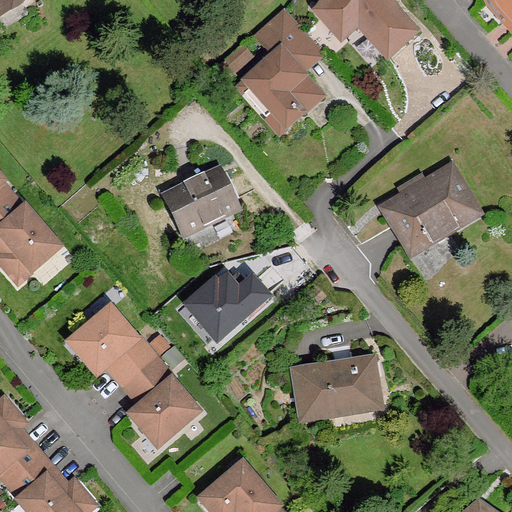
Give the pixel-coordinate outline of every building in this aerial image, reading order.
[(0,0),(0,11),(21,0),(24,0),(26,3),(31,0),(0,0)] [(344,41),(361,27),(391,61),(420,35),(389,0),(332,0),(319,12),(344,41)] [(511,0),(488,0),(485,3),(499,19),(505,13),(509,18),(506,21),(511,28),(511,0)] [(286,9),(263,30),(274,43),(269,48),(277,57),(247,83),(281,122),(293,111),(300,111),(303,116),(323,97),(303,74),(298,68),(321,48),(286,9)] [(274,43),(263,30),(258,35),(269,48),(274,43)] [(243,48),(228,61),(236,70),(251,57),(243,48)] [(325,54),(321,48),(298,68),(303,74),(325,54)] [(229,77),(236,70),(228,61),(221,67),(229,77)] [(281,122),(247,83),(241,89),(281,134),(303,116),(300,111),(293,111),(281,122)] [(482,214),(454,167),(385,206),(413,254),(482,214)] [(166,197),(185,236),(238,211),(218,171),(166,197)] [(0,210),(15,197),(4,184),(6,183),(0,175),(0,210)] [(15,197),(0,210),(0,233),(13,249),(5,256),(0,260),(0,261),(16,281),(30,269),(34,274),(50,260),(46,256),(58,244),(28,208),(26,210),(15,197)] [(0,233),(0,249),(5,256),(13,249),(0,233)] [(62,249),(58,244),(46,256),(50,260),(62,249)] [(34,274),(30,269),(16,281),(20,285),(34,274)] [(236,276),(230,282),(237,291),(244,285),(236,276)] [(214,282),(180,310),(213,348),(269,299),(251,279),(244,285),(237,291),(230,282),(226,278),(218,286),(214,282)] [(89,356),(84,360),(99,377),(109,368),(115,363),(121,370),(115,375),(126,388),(159,359),(142,339),(140,340),(113,309),(76,340),(89,356)] [(76,340),(71,344),(84,360),(89,356),(76,340)] [(177,379),(159,359),(126,388),(138,401),(143,396),(149,403),(143,408),(133,417),(147,434),(152,430),(165,445),(202,412),(175,381),(177,379)] [(302,419),(379,408),(372,360),(295,371),(302,419)] [(115,363),(109,368),(115,375),(121,370),(115,363)] [(143,396),(138,401),(143,408),(149,403),(143,396)] [(0,405),(0,413),(10,405),(6,400),(0,405)] [(0,475),(10,488),(45,459),(34,446),(27,452),(14,437),(21,430),(27,425),(10,405),(0,413),(0,475)] [(21,430),(14,437),(27,452),(34,446),(21,430)] [(152,430),(147,434),(161,449),(165,445),(152,430)] [(45,459),(10,488),(21,501),(19,502),(27,511),(83,511),(93,503),(76,483),(63,495),(50,479),(57,473),(45,459)] [(245,465),(232,476),(237,481),(249,470),(245,465)] [(232,476),(203,501),(212,511),(282,511),(281,510),(283,508),(249,470),(237,481),(232,476)] [(57,473),(50,479),(63,495),(70,488),(57,473)] [(493,511),(478,502),(466,511),(493,511)] [(93,503),(83,511),(92,511),(97,508),(93,503)]
